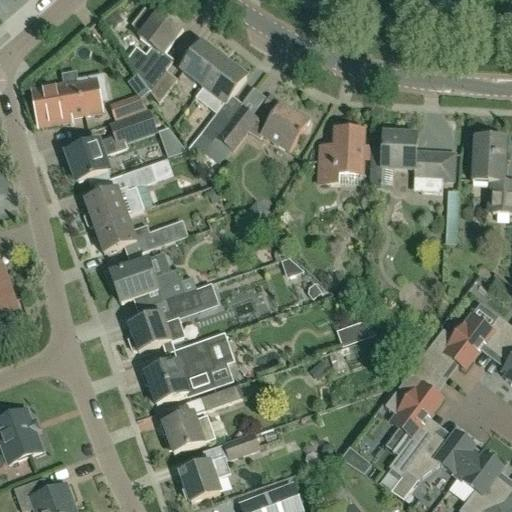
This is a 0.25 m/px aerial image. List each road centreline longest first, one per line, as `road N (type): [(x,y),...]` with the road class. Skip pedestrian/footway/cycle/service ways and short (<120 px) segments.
road 1 (tertiary): [(511,88),(363,71),(288,40),(226,0)]
road 2 (residential): [(71,353),(0,88)]
road 3 (residential): [(130,511),(71,353)]
